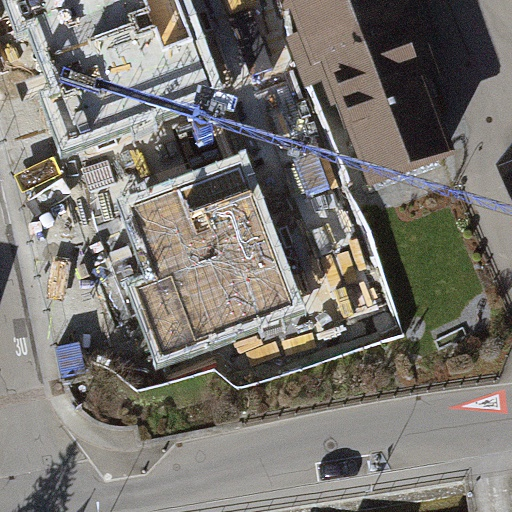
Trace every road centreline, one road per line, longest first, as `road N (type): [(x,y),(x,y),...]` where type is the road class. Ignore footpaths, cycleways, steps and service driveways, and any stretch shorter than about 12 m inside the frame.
road 1 (residential): [(38,504),(130,495),(370,431),(511,418)]
road 2 (residential): [(0,290),(38,504)]
